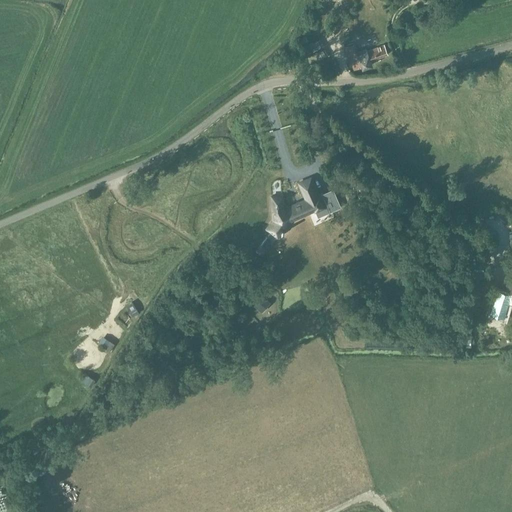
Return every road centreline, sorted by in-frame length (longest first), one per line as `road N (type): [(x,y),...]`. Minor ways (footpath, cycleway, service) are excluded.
road 1 (unclassified): [(0,222),(164,152),(254,89),(385,78),(511,46)]
road 2 (track): [(215,280),(199,250),(125,205),(106,177)]
